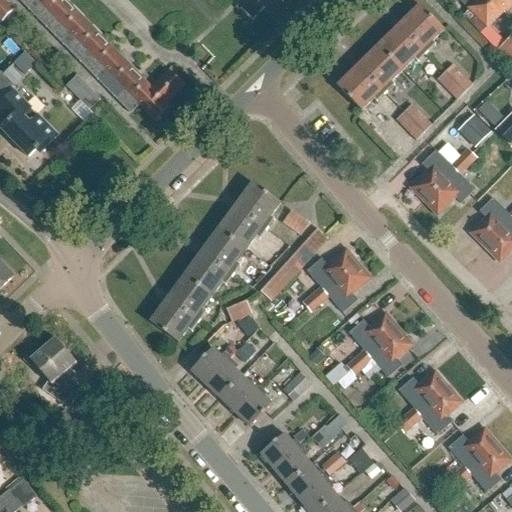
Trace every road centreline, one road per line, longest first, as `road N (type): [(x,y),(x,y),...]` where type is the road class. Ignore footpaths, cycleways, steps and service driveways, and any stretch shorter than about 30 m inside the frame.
road 1 (unclassified): [(261,511),(98,316),(70,271)]
road 2 (unclassified): [(70,271),(253,88)]
road 3 (residential): [(511,384),(357,204)]
road 4 (residential): [(511,326),(395,209),(376,200),(357,204)]
road 5 (residential): [(357,204),(253,88)]
road 6 (unclassified): [(253,88),(344,0)]
